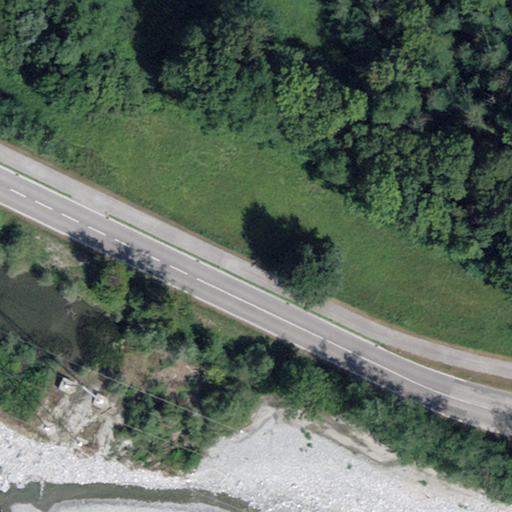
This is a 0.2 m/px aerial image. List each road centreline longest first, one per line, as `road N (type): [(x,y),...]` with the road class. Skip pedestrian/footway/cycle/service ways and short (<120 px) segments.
road 1 (secondary): [(511,415),(268,318),(0,187)]
road 2 (track): [(0,421),(43,455),(76,511)]
